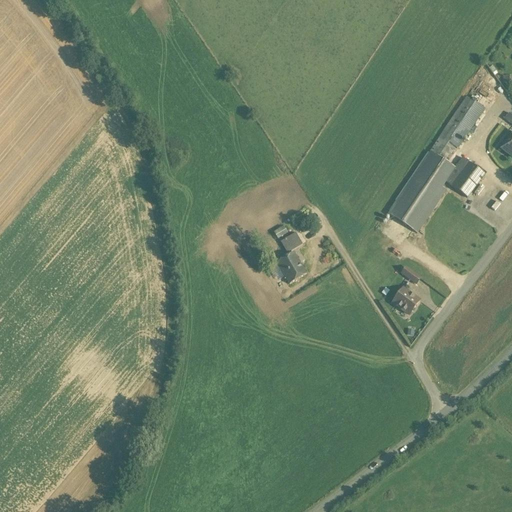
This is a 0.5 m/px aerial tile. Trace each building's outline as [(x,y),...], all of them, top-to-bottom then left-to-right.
[(467,99),(430,153),(447,164),(484,110),(467,99)] [(511,135),(501,150),(511,157),(511,135)] [(455,170),(430,153),(388,215),(417,234),(446,191),(441,187),(445,182),(451,175),(455,170)] [(469,164),(463,159),(461,161),(457,167),(463,172),(469,164)] [(469,164),(463,172),(457,167),(455,170),(451,175),(445,182),(467,199),(485,175),(469,164)] [(309,222),(304,214),(297,218),(303,226),(309,222)] [(284,228),(275,234),(279,240),(288,234),(284,228)] [(296,235),(282,243),(288,254),(303,246),(296,235)] [(306,275),(294,254),(278,264),(290,285),(306,275)] [(421,279),(406,269),(402,274),(417,285),(421,279)] [(420,302),(403,290),(393,304),(410,316),(420,302)]
